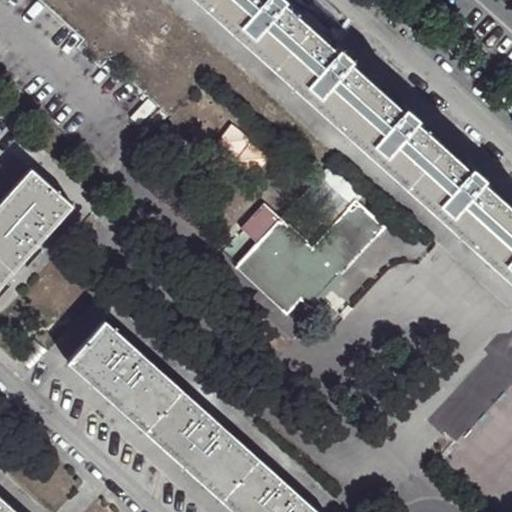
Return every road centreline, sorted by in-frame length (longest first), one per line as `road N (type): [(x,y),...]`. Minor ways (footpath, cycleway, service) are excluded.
road 1 (residential): [(335,0),(511,157)]
road 2 (residential): [(157,511),(0,368)]
road 3 (unknown): [(0,30),(107,126)]
